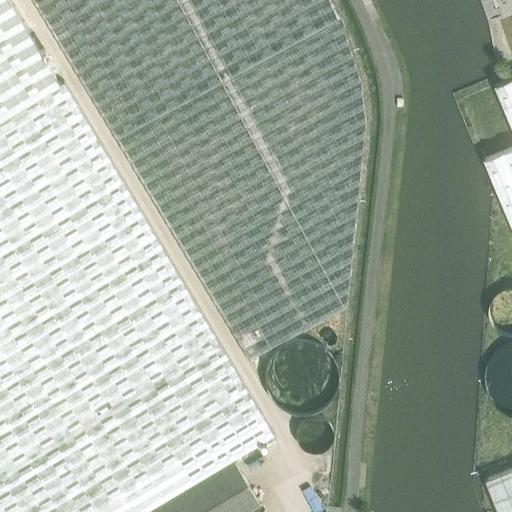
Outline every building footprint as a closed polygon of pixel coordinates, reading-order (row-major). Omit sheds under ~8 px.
[(0,0),(0,511),(141,511),(233,458),(273,435),(209,325),(161,241),(96,135),(14,0),(0,0)] [(31,0),(57,40),(179,241),(248,359),(347,305),(354,241),(365,121),(359,79),(342,24),(331,0),(31,0)] [(511,124),(511,146),(485,158),(511,222),(511,76),(495,84),(511,124)] [(511,335),(508,336),(502,338),(495,341),(489,346),(485,350),(480,358),(478,365),(477,373),(478,381),(480,388),(483,394),(488,400),(493,404),(499,407),(506,410),(511,410),(511,335)] [(333,379),(333,378),(333,370),(331,365),(327,359),(324,354),(320,350),(312,346),(306,344),(299,343),(292,344),(285,346),(280,349),(275,353),(271,357),(267,363),(265,370),(264,377),(264,384),(266,390),(269,397),(272,401),(275,404),(282,409),(289,412),(296,413),(303,413),(310,411),(318,407),(322,404),(326,399),(330,393),(333,386),(333,379)] [(336,435),(327,418),(307,428),(316,445),(336,435)] [(243,511),(259,503),(233,458),(141,511),(243,511)] [(511,511),(511,460),(486,471),(501,511),(511,511)]
